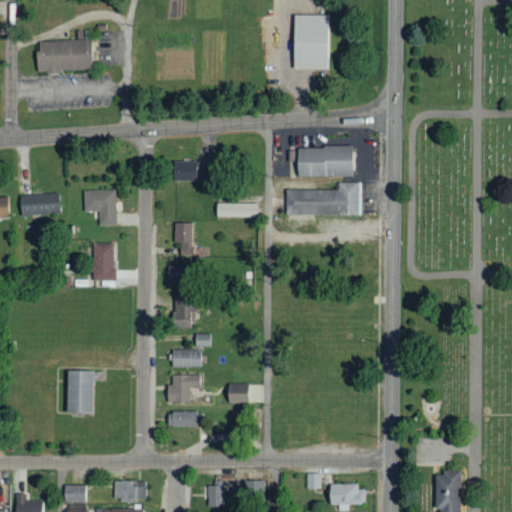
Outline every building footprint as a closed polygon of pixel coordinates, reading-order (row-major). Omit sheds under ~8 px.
[(327,69),(327,15),(293,14),(292,69),(327,69)] [(91,39),(38,40),(39,50),(35,50),(36,71),(92,70),(91,39)] [(352,176),(351,146),(295,147),(296,177),(352,176)] [(196,180),(196,161),(172,161),(173,180),(196,180)] [(313,214),(359,215),(360,183),(338,182),(338,190),(286,189),(285,220),(313,220),(313,214)] [(99,225),(115,225),(114,189),(82,190),(83,211),(98,211),(99,225)] [(19,215),(59,214),(59,193),(19,194),(19,215)] [(0,218),(9,218),(8,197),(0,196),(0,218)] [(256,203),(216,203),(216,216),(256,217),(256,203)] [(180,255),(192,256),(193,223),(174,223),(173,242),(180,243),(180,255)] [(92,280),(113,280),(114,243),(88,243),(88,272),(92,272),(92,280)] [(191,265),(167,266),(168,281),(191,280),(191,265)] [(190,327),(190,312),(197,312),(197,302),(172,302),(173,327),(190,327)] [(210,346),(210,333),(194,334),(194,347),(210,346)] [(170,366),(199,367),(200,350),(171,349),(170,366)] [(65,413),(93,414),(93,371),(65,370),(65,413)] [(171,374),(171,385),(166,385),(166,402),(189,403),(189,387),(199,387),(199,375),(171,374)] [(246,384),(226,384),(226,403),(247,402),(246,384)] [(167,426),(197,426),(197,411),(167,411),(167,426)] [(447,468),(463,469),(463,511),(443,511),(443,508),(439,508),(439,473),(447,473),(447,468)] [(320,474),(306,473),(306,489),(320,489),(320,474)] [(113,500),(145,501),(145,486),(137,486),(137,481),(113,480),(113,500)] [(264,481),(243,480),(243,501),(264,502),(264,481)] [(207,507),(223,507),(224,483),(207,483),(207,507)] [(357,484),(327,484),(328,504),(337,504),(337,510),(347,510),(347,504),(364,503),(364,489),(357,489),(357,484)] [(85,485),(63,485),(63,502),(85,502),(85,485)] [(42,511),(43,500),(26,500),(26,494),(14,494),(13,511),(42,511)]
